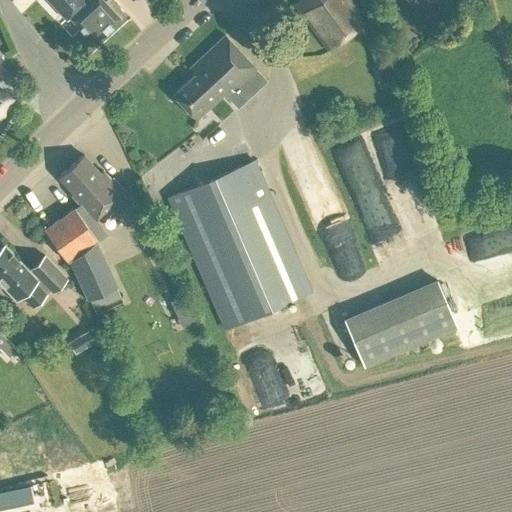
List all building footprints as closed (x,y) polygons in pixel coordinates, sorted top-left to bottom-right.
[(50,0),(70,20),(72,17),(92,38),(99,39),(101,39),(127,14),(113,0),(50,0)] [(297,0),(293,4),(300,14),(302,13),(305,18),(303,19),(326,49),(367,18),(353,0),(297,0)] [(195,73),(173,94),(196,119),(224,94),(227,97),(248,77),(258,88),(267,80),(256,69),(225,35),(190,67),(195,73)] [(373,65),(381,63),(374,42),(365,44),(373,65)] [(16,100),(0,88),(0,133),(13,116),(7,112),(16,100)] [(69,261),(87,300),(116,286),(92,238),(100,230),(92,220),(123,193),(111,179),(110,181),(102,172),(99,175),(83,156),(59,177),(72,192),(69,194),(79,203),(45,228),(69,261)] [(222,327),(308,290),(252,159),(166,196),(222,327)] [(503,252),(511,249),(511,226),(497,230),(503,252)] [(35,279),(5,246),(0,250),(0,287),(2,285),(15,299),(20,294),(32,307),(46,294),(33,281),(35,279)] [(434,275),(341,315),(362,365),(455,324),(434,275)] [(185,293),(175,298),(187,323),(197,318),(185,293)] [(92,327),(79,334),(86,346),(99,339),(92,327)] [(35,339),(33,344),(36,350),(41,351),(47,349),(48,343),(45,338),(40,337),(35,339)] [(9,339),(0,348),(0,349),(7,357),(14,352),(17,348),(9,339)] [(0,490),(0,506),(33,500),(30,484),(0,490)]
